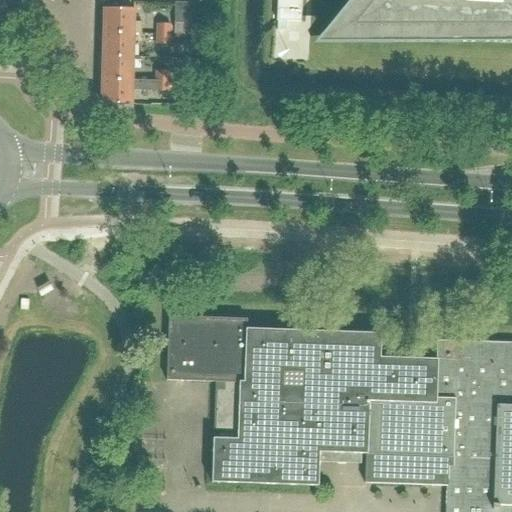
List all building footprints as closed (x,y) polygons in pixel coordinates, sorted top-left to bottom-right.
[(276,0),(275,22),(300,23),(300,0),(276,0)] [(511,0),(348,0),(321,34),(312,45),(504,44),(511,44),(511,0)] [(103,9),(103,33),(140,34),(141,22),(132,22),(133,10),(120,9),(103,9)] [(173,12),(173,34),(183,34),(183,36),(191,36),(191,12),(173,12)] [(156,24),(155,34),(170,34),(170,24),(156,24)] [(140,42),(140,34),(103,33),(102,57),(132,58),(132,42),(140,42)] [(170,34),(155,34),(155,44),(183,45),(183,36),(183,34),(173,34),(173,35),(170,35),(170,34)] [(102,81),(131,82),(132,58),(102,57),(102,81)] [(156,72),(156,82),(168,82),(168,72),(156,72)] [(156,82),(131,82),(102,81),(101,105),(131,106),(131,92),(168,92),(168,82),(156,82)] [(184,85),(184,106),(195,106),(195,86),(184,85)] [(416,317),(415,328),(436,329),(437,318),(416,317)] [(511,511),(511,343),(436,341),(435,360),(412,360),(379,358),(379,335),(331,333),(331,331),(330,326),(328,325),(325,321),(323,320),(318,319),(315,318),(311,320),(309,321),(305,324),(304,326),(302,330),(302,332),(245,330),(246,320),(168,318),(165,381),(214,383),(213,439),(212,439),(211,483),(317,487),(318,454),(365,456),(364,484),(446,487),(444,511),(511,511)]
